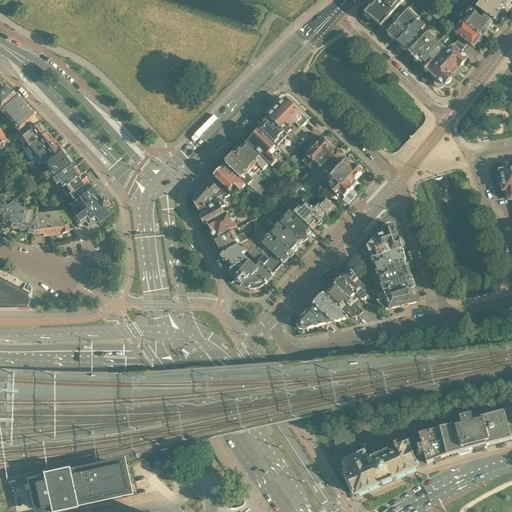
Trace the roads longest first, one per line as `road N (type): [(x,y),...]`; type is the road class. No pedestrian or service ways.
road 1 (residential): [(446,316),(299,351),(287,348),(268,322),(398,180)]
road 2 (primary): [(309,511),(199,342)]
road 3 (primary): [(173,353),(282,511)]
road 4 (secondary): [(142,162),(58,76),(0,42)]
road 5 (primary): [(0,355),(173,353)]
road 6 (secondary): [(164,191),(285,70)]
road 7 (residential): [(511,282),(472,163),(511,148)]
road 8 (secondary): [(0,47),(116,162)]
road 9 (residential): [(285,70),(398,180)]
road 10 (secondary): [(199,342),(173,262),(164,191)]
road 11 (residential): [(445,123),(337,14)]
road 12 (residential): [(398,180),(446,316)]
road 13 (secondary): [(274,61),(177,160)]
road 14 (primary): [(133,330),(0,335)]
